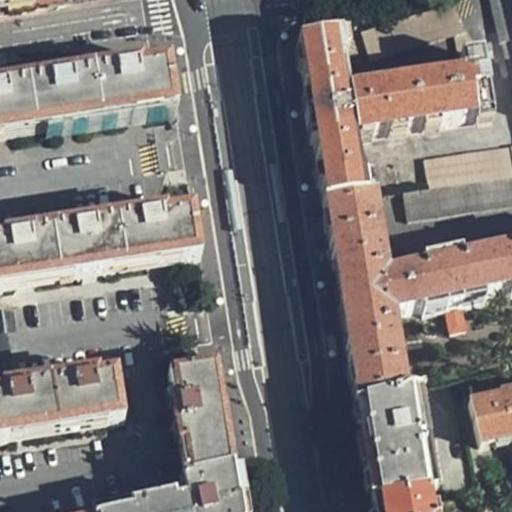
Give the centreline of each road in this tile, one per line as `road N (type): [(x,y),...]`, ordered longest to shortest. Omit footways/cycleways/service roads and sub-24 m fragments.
road 1 (primary): [(335,511),(258,6)]
road 2 (primary): [(188,8),(239,349),(273,511)]
road 3 (residential): [(0,33),(188,8)]
